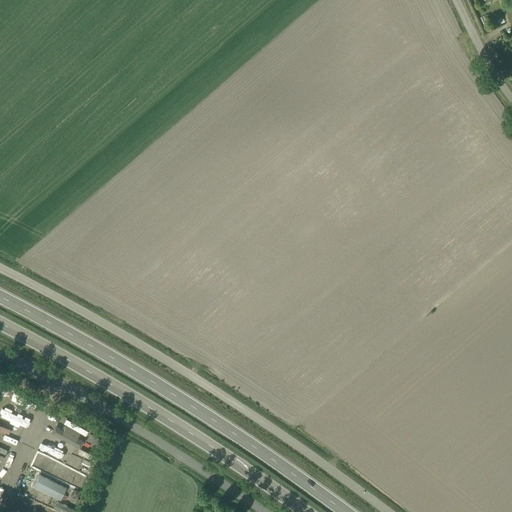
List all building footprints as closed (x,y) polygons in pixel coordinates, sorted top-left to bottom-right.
[(82,433),(53,419),(48,430),(77,444),(82,433)] [(0,429),(20,437),(22,432),(0,423),(0,429)] [(103,440),(90,434),(87,439),(100,445),(103,440)] [(62,458),(66,448),(42,438),(38,448),(62,458)] [(42,467),(71,479),(77,467),(48,454),(42,467)] [(36,472),(30,486),(61,499),(68,486),(36,472)] [(73,489),(70,496),(78,499),(80,493),(80,492),(73,489)]
